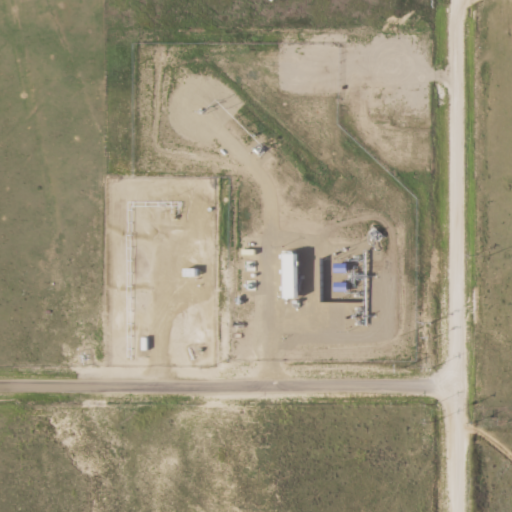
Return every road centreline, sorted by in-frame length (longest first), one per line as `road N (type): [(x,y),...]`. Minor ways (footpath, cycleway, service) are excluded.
road 1 (residential): [(457,511),(458,0)]
road 2 (residential): [(458,384),(0,383)]
